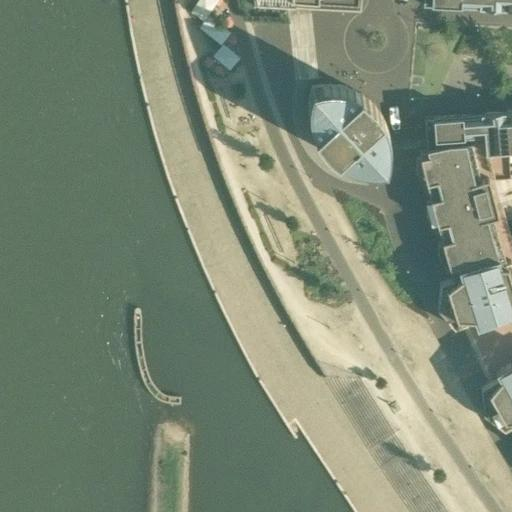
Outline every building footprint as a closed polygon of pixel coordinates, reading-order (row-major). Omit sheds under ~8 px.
[(192,0),(187,10),(201,18),(211,0),(192,0)] [(480,0),(480,8),(503,9),(503,0),(480,0)] [(511,0),(503,0),(503,9),(511,9),(511,0)] [(228,40),(210,52),(221,69),(239,58),(228,40)] [(295,81),(265,88),(272,114),(301,106),(295,81)] [(376,107),(372,103),(368,99),(364,96),(359,93),(353,89),(347,87),(340,85),(334,84),(327,84),(320,85),(311,86),(309,95),(308,101),(308,108),(308,114),(309,121),(311,127),(313,133),(316,138),(319,143),(323,147),(327,151),(331,155),(337,159),(343,163),(349,165),(356,167),(363,168),(370,169),(377,168),(384,167),(386,167),(387,165),(388,158),(389,151),(389,144),(389,142),(389,137),(387,130),(385,123),(382,116),(379,112),(376,107)] [(511,111),(502,112),(506,152),(511,151),(511,111)] [(502,112),(482,113),(484,137),(485,153),(506,152),(502,112)] [(471,138),(468,114),(424,118),(426,139),(426,146),(427,149),(471,144),(471,138)] [(471,144),(427,149),(418,151),(420,157),(416,158),(415,172),(423,184),(426,183),(430,199),(427,200),(426,214),(433,226),(437,225),(442,241),(438,242),(438,257),(445,268),(449,267),(452,278),(506,261),(493,217),(498,215),(489,178),(480,180),(471,144)] [(511,264),(510,260),(506,261),(452,278),(440,282),(437,308),(454,328),(462,325),(467,324),(474,321),(476,328),(511,316),(511,264)] [(511,362),(495,371),(499,378),(492,382),(488,384),(480,388),(483,414),(504,430),(511,425),(511,362)]
